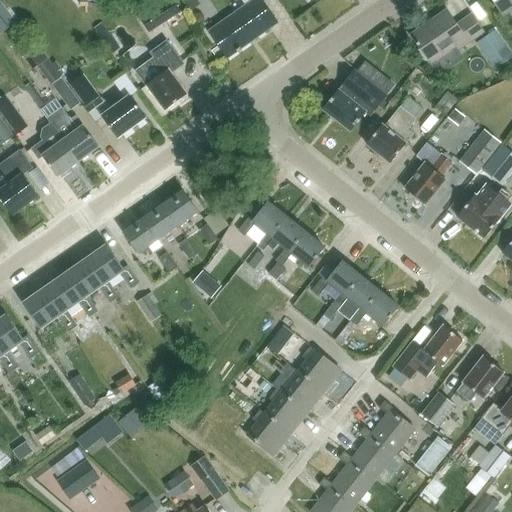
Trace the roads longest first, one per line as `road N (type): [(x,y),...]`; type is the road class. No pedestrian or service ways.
road 1 (residential): [(262,511),(449,275)]
road 2 (residential): [(0,274),(243,105)]
road 3 (residential): [(449,275),(243,105)]
road 4 (residential): [(243,105),(396,0)]
